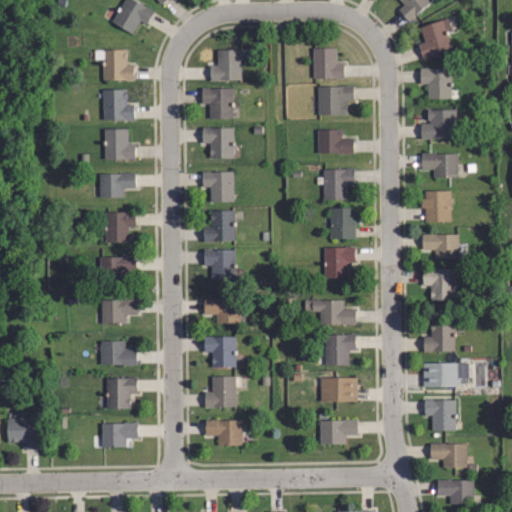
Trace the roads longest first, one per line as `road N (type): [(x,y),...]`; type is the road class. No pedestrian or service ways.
road 1 (residential): [(408,511),(392,414),(386,61),(370,31),(347,14),(279,10)]
road 2 (residential): [(279,10),(201,20),(170,65),(174,479)]
road 3 (residential): [(0,482),(401,475)]
